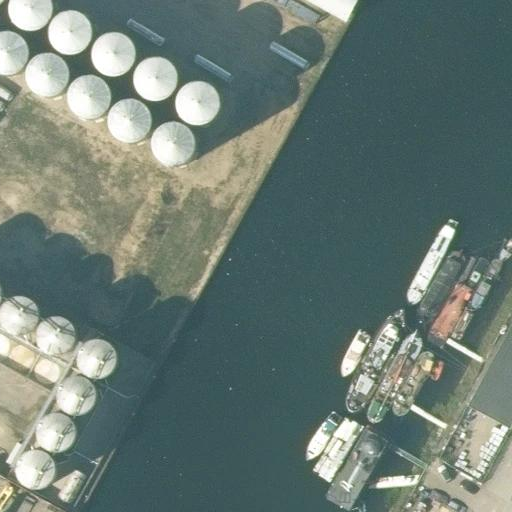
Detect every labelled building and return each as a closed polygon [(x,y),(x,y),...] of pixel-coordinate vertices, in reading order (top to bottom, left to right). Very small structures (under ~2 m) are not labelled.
[(97,189),(134,114),(79,88),(41,168),(110,201),(112,196),(97,189)] [(26,139),(46,149),(68,106),(47,96),(26,139)] [(180,232),(215,158),(161,132),(125,207),(111,200),(76,275),(111,292),(147,217),(180,232)] [(0,283),(3,283),(9,280),(12,276),(14,270),(14,264),(12,258),(9,254),(3,251),(0,249),(0,283)] [(48,279),(45,274),(41,271),(36,269),(31,269),(26,271),(22,274),(19,278),(18,282),(18,287),(19,292),(23,297),(27,300),(32,301),(38,300),(43,298),(46,294),(49,289),(49,284),(48,279)] [(87,297),(84,292),(79,289),(74,287),(69,287),(65,289),(61,291),(58,295),(56,300),(56,304),(57,310),(61,314),(65,318),(70,319),(76,319),(81,317),(85,313),(88,308),(88,302),(87,297)] [(367,430),(327,501),(346,511),(351,511),(390,442),(367,430)]
